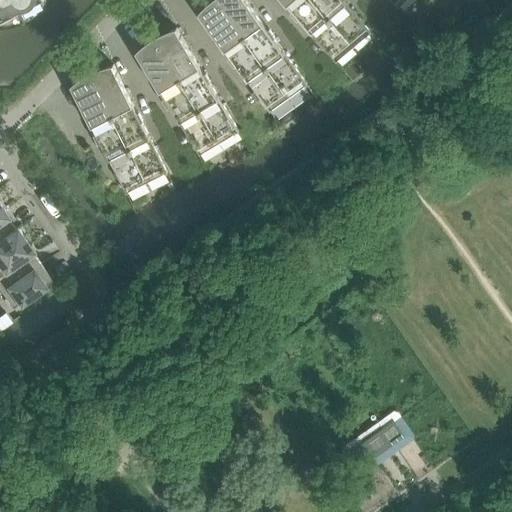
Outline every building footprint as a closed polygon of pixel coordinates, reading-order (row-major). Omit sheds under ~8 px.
[(0,0),(0,30),(20,15),(37,7),(45,2),(46,0),(0,0)] [(219,0),(217,0),(200,13),(226,49),(245,35),(219,0)] [(248,0),(219,0),(245,35),(264,22),(248,0)] [(293,10),(292,12),(298,19),(300,18),(312,32),(329,18),(314,0),(291,0),(287,3),(293,10)] [(344,0),(314,0),(329,18),(347,3),(344,0)] [(329,18),(312,32),(337,62),(372,32),(347,3),(329,18)] [(275,38),(277,36),(271,28),(269,29),(264,22),(245,35),(267,66),(286,53),(275,38)] [(177,28),(158,39),(180,77),(200,65),(177,28)] [(231,56),(229,57),(235,66),(237,64),(248,79),(267,66),(245,35),(226,49),(231,56)] [(158,39),(138,51),(161,89),(180,77),(158,39)] [(267,66),(248,79),(271,111),(308,84),(286,53),(267,66)] [(356,61),(346,70),(353,79),(364,70),(356,61)] [(134,104),(121,79),(114,64),(94,74),(113,114),(134,104)] [(200,65),(180,77),(200,110),(220,98),(210,82),(212,81),(207,72),(205,73),(200,65)] [(94,74),(73,85),(93,124),(113,114),(94,74)] [(161,89),(166,97),(164,98),(169,107),(171,106),(180,122),(200,110),(180,77),(161,89)] [(200,110),(180,122),(200,155),(240,131),(220,98),(200,110)] [(151,138),(143,121),(145,120),(140,111),(138,112),(134,104),(113,114),(130,148),(151,138)] [(290,127),(297,122),(298,121),(298,120),(298,119),(298,118),(298,117),(298,116),(297,115),(297,114),(296,114),(295,113),(294,113),(294,112),(293,112),(292,112),(291,112),(290,112),(290,113),(289,113),(288,114),(286,115),(284,116),(284,117),(283,118),(282,119),(282,120),(282,121),(282,122),(282,123),(283,124),(283,125),(284,126),(285,126),(285,127),(286,127),(287,127),(288,127),(289,127),(290,127)] [(113,114),(93,124),(97,133),(95,134),(99,143),(102,142),(110,158),(130,148),(113,114)] [(130,148),(110,158),(127,193),(168,172),(151,138),(130,148)] [(0,226),(10,220),(4,211),(5,210),(0,202),(0,226)] [(10,220),(0,226),(0,253),(24,236),(18,227),(16,229),(10,220)] [(24,236),(0,253),(0,280),(35,255),(29,246),(30,245),(24,236)] [(35,255),(0,280),(0,288),(12,305),(19,300),(20,301),(45,283),(44,282),(51,277),(35,255)] [(5,311),(0,315),(0,330),(0,331),(13,321),(5,311)] [(384,426),(379,429),(389,443),(401,435),(391,421),(384,426)] [(361,436),(363,440),(366,438),(376,452),(389,443),(379,429),(384,426),(381,423),(361,436)] [(363,440),(354,446),(364,461),(376,452),(366,438),(363,440)]
